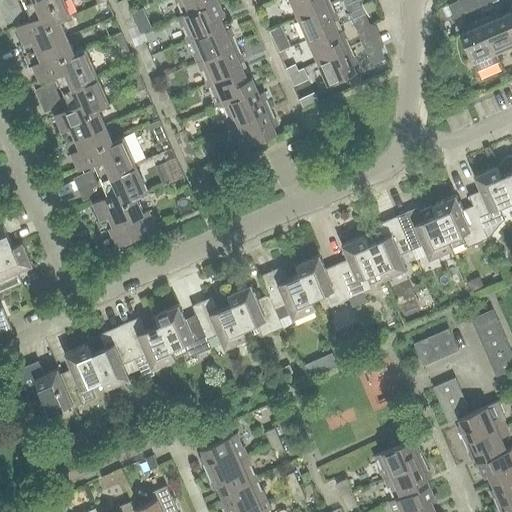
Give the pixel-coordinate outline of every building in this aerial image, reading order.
[(31,0),(25,3),(32,19),(43,14),(48,26),(60,21),(71,16),(63,0),(31,0)] [(124,16),(132,13),(126,0),(118,4),(124,16)] [(174,0),(182,16),(218,1),(217,0),(174,0)] [(290,0),(298,18),(331,3),(329,0),(290,0)] [(177,17),(187,40),(223,25),(221,19),(225,17),(218,1),(182,16),(177,17)] [(338,20),(331,3),(298,18),(308,40),(336,27),(334,22),(338,20)] [(462,12),(456,3),(448,6),(453,18),(461,15),(462,12)] [(365,15),(361,6),(350,10),(349,14),(352,20),(365,15)] [(132,13),(124,16),(129,29),(137,26),(132,13)] [(497,13),(481,20),(495,53),(511,45),(511,30),(505,15),(499,17),(497,13)] [(23,42),(19,44),(24,56),(67,37),(60,21),(48,26),(43,14),(32,19),(16,26),(23,42)] [(354,27),(358,28),(369,24),(365,15),(352,20),(354,27)] [(494,53),(495,53),(481,20),(464,27),(466,32),(460,34),(472,63),(474,62),(477,71),(498,62),(494,53)] [(187,40),(197,62),(237,45),(230,28),(226,30),(223,25),(187,40)] [(308,40),(318,62),(350,47),(343,31),(339,33),(336,27),(308,40)] [(128,51),(120,34),(112,37),(120,55),(128,51)] [(67,37),(24,56),(29,67),(33,65),(40,82),(56,75),(67,70),(62,59),(74,53),(67,37)] [(151,57),(145,44),(137,48),(142,61),(151,57)] [(383,44),(366,52),(367,54),(377,57),(383,44)] [(244,61),(237,45),(197,62),(207,84),(242,69),(240,63),(244,61)] [(318,62),(328,84),(356,72),(353,66),(358,64),(350,47),(318,62)] [(56,75),(63,91),(97,76),(85,48),(74,53),(62,59),(67,70),(56,75)] [(142,61),(148,74),(156,70),(151,57),(142,61)] [(295,65),(286,69),(289,75),(298,71),(295,65)] [(242,69),(207,84),(217,107),(221,105),(221,104),(257,89),(249,72),(245,74),(242,69)] [(145,89),(137,71),(128,75),(136,93),(145,89)] [(86,114),(98,109),(109,104),(97,76),(63,91),(70,107),(82,103),(86,114)] [(170,101),(165,88),(156,91),(162,105),(170,101)] [(221,104),(221,105),(230,126),(271,109),(263,92),(259,94),(257,89),(221,104)] [(300,99),(303,107),(318,100),(314,93),(300,99)] [(176,114),(170,101),(162,105),(167,118),(176,114)] [(62,131),(58,132),(62,144),(105,125),(98,109),(86,114),(82,103),(70,107),(54,114),(62,131)] [(278,125),(271,109),(230,126),(240,149),(276,133),(273,127),(278,125)] [(167,140),(159,122),(150,126),(158,144),(167,140)] [(105,125),(62,144),(67,155),(72,153),(79,170),(94,163),(106,158),(101,147),(112,141),(105,125)] [(181,148),(189,145),(184,132),(176,136),(181,148)] [(94,163),(101,179),(135,164),(123,136),(112,141),(101,147),(106,158),(94,163)] [(195,158),(189,145),(181,148),(187,161),(195,158)] [(509,158),(497,166),(501,175),(511,201),(511,202),(511,159),(511,160),(509,158)] [(183,177),(175,159),(167,163),(175,181),(183,177)] [(147,192),(135,164),(101,179),(108,195),(120,191),(125,202),(137,197),(147,192)] [(499,207),(511,201),(501,175),(497,166),(473,176),(484,200),(472,205),(476,214),(477,214),(484,229),(488,238),(505,220),(499,207)] [(100,219),(96,220),(101,232),(109,229),(117,246),(156,229),(148,211),(143,213),(137,197),(125,202),(120,191),(108,195),(93,202),(100,219)] [(432,205),(432,207),(436,215),(437,215),(448,240),(449,240),(461,234),(465,243),(474,239),(476,244),(488,238),(484,229),(477,214),(476,214),(466,219),(456,195),(432,205)] [(0,252),(13,246),(7,234),(16,229),(12,220),(17,218),(11,206),(0,211),(0,252)] [(397,216),(412,250),(423,245),(429,260),(453,249),(449,240),(448,240),(437,215),(436,215),(432,207),(410,216),(409,211),(397,216)] [(412,250),(397,216),(385,221),(387,226),(365,235),(379,270),(383,280),(407,269),(401,255),(412,250)] [(366,276),(379,270),(365,235),(341,245),(351,268),(340,273),(351,298),(363,293),(362,288),(370,284),(366,276)] [(13,246),(0,252),(0,293),(14,287),(9,276),(33,265),(22,242),(13,246)] [(295,265),(300,274),(312,299),(325,294),(329,303),(337,299),(339,303),(351,298),(340,273),(329,278),(319,254),(295,265)] [(316,309),(312,299),(300,274),(287,280),(283,271),(274,275),(272,271),(260,276),(272,303),(275,310),(276,309),(280,319),(291,314),(293,319),(316,309)] [(480,282),(475,280),(469,283),(474,293),(483,288),(480,282)] [(284,327),(280,319),(276,309),(275,310),(272,303),(261,308),(251,284),(227,294),(231,304),(232,304),(243,329),(244,329),(257,324),(260,332),(269,328),(271,333),(284,327)] [(443,305),(440,297),(435,299),(438,307),(443,305)] [(200,323),(208,339),(218,335),(224,349),(248,338),(244,329),(243,329),(232,304),(231,304),(219,309),(215,301),(206,305),(204,300),(192,306),(200,323)] [(211,348),(208,339),(200,323),(189,328),(179,304),(155,315),(159,324),(160,324),(171,349),(184,344),(188,352),(197,349),(199,353),(211,348)] [(471,319),(476,331),(498,321),(493,309),(471,319)] [(0,334),(12,329),(6,317),(2,318),(0,313),(0,334)] [(132,320),(120,326),(135,360),(146,355),(152,369),(176,359),(171,349),(160,324),(159,324),(146,330),(143,321),(134,325),(132,320)] [(476,331),(481,342),(503,332),(498,321),(476,331)] [(135,360),(120,326),(108,331),(110,335),(101,339),(105,348),(92,353),(92,354),(102,380),(106,389),(130,379),(124,364),(135,360)] [(437,334),(447,356),(458,351),(449,329),(437,334)] [(481,342),(486,353),(508,344),(503,332),(481,342)] [(437,334),(426,339),(435,361),(447,356),(437,334)] [(435,361),(426,339),(414,344),(424,366),(435,361)] [(74,378),(64,382),(73,404),(72,404),(74,408),(86,402),(84,398),(93,394),(89,385),(102,380),(92,354),(92,353),(88,344),(64,354),(74,378)] [(486,353),(491,365),(511,355),(511,353),(508,344),(486,353)] [(332,353),(322,357),(328,370),(338,366),(332,353)] [(511,355),(491,365),(496,376),(511,369),(511,355)] [(293,363),(285,367),(288,374),(296,371),(293,363)] [(31,369),(29,365),(17,370),(32,404),(43,399),(50,414),(72,404),(73,404),(64,382),(58,368),(44,374),(40,365),(31,369)] [(258,374),(249,378),(253,386),(261,382),(258,374)] [(455,378),(433,388),(439,399),(460,390),(455,378)] [(460,390),(439,399),(444,411),(465,401),(460,390)] [(449,423),(458,419),(471,413),(465,401),(444,411),(449,423)] [(493,419),(487,406),(471,413),(458,419),(461,425),(457,427),(464,443),(505,425),(501,416),(493,419)] [(476,458),(478,463),(506,451),(506,450),(501,438),(510,434),(505,425),(464,443),(471,460),(476,458)] [(272,445),(280,442),(274,429),(266,433),(272,445)] [(119,430),(105,437),(109,444),(122,437),(119,430)] [(200,457),(207,473),(247,456),(237,433),(201,449),(204,455),(200,457)] [(87,438),(66,447),(71,459),(92,450),(87,438)] [(384,479),(424,461),(417,445),(413,447),(410,440),(374,456),(384,479)] [(280,442),(272,445),(277,458),(286,455),(280,442)] [(490,478),(492,483),(511,474),(511,447),(506,450),(506,451),(478,463),(485,480),(490,478)] [(153,456),(145,459),(151,470),(158,467),(153,456)] [(218,488),(221,494),(257,478),(247,456),(207,473),(214,490),(218,488)] [(427,480),(432,478),(424,461),(384,479),(393,500),(394,501),(430,485),(427,480)] [(290,490),(299,486),(294,473),(285,477),(290,490)] [(490,491),(497,507),(511,500),(511,474),(492,483),(494,489),(490,491)] [(219,501),(223,511),(238,511),(266,500),(257,478),(221,494),(223,499),(219,501)] [(336,485),(342,498),(352,493),(346,480),(336,485)] [(389,501),(393,511),(427,511),(435,509),(432,503),(437,502),(430,485),(394,501),(393,500),(389,501)] [(136,508),(137,511),(177,511),(166,486),(153,492),(156,500),(136,508)] [(299,486),(290,490),(296,503),(305,499),(299,486)] [(342,498),(345,506),(347,511),(357,506),(352,493),(342,498)] [(271,511),(266,500),(238,511),(271,511)] [(511,511),(511,500),(497,507),(499,511),(511,511)] [(137,511),(136,508),(133,501),(119,507),(121,511),(137,511)]
